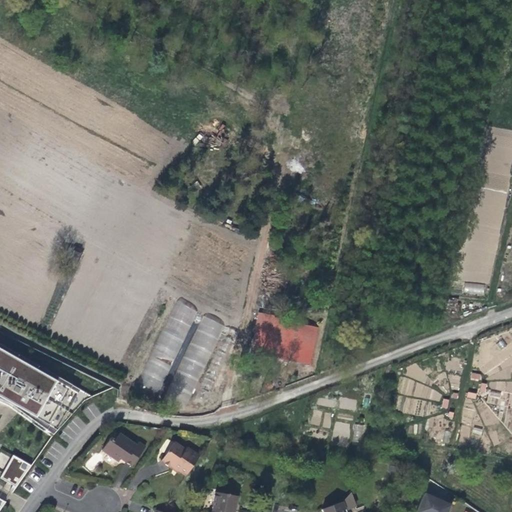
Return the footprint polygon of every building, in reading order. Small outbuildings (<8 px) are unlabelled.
[(73,267),(79,253),(73,249),(66,263),(73,267)] [(464,283),(464,294),(484,295),(485,284),(464,283)] [(173,301),(140,387),(161,395),(194,309),(173,301)] [(168,390),(190,400),(224,325),(202,315),(168,390)] [(310,365),(317,327),(273,317),(265,355),(310,365)] [(53,436),(85,399),(93,395),(0,342),(0,400),(2,402),(4,398),(15,405),(14,408),(53,436)] [(511,381),(508,382),(508,388),(502,388),(501,385),(495,385),(495,392),(511,391),(511,381)] [(15,405),(4,398),(2,402),(10,406),(14,408),(15,405)] [(102,449),(118,460),(120,458),(132,465),(144,446),(138,442),(135,445),(119,433),(114,440),(110,437),(102,449)] [(167,464),(172,468),(173,466),(185,475),(199,455),(187,446),(186,448),(174,440),(160,459),(167,464)] [(0,450),(0,467),(4,469),(10,455),(0,450)] [(30,464),(13,454),(1,476),(17,486),(30,464)] [(214,491),(210,511),(234,511),(236,507),(237,496),(214,491)] [(346,511),(342,501),(322,508),(323,511),(346,511)]
